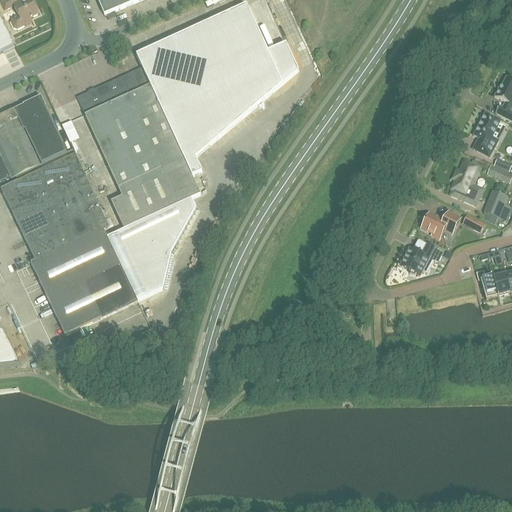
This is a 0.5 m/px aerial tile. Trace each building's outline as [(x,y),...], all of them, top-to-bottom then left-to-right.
[(32,23),(30,18),(39,14),(32,1),(31,1),(30,0),(6,0),(7,0),(1,3),(5,11),(14,7),(18,16),(11,19),(10,23),(13,29),(17,31),(32,23)] [(97,0),(104,17),(143,0),(97,0)] [(247,7),(137,57),(142,69),(77,99),(83,113),(86,112),(87,116),(85,117),(122,198),(111,203),(124,231),(114,236),(142,300),(162,290),(171,253),(196,209),(192,200),(200,196),(192,178),(202,173),(196,159),(299,72),(286,45),(268,53),(247,7)] [(0,18),(0,54),(14,48),(0,18)] [(511,80),(506,78),(502,86),(500,85),(494,98),(505,103),(502,108),(499,106),(495,114),(511,123),(511,80)] [(46,108),(41,97),(24,106),(28,115),(19,120),(24,131),(26,131),(42,165),(67,153),(46,108)] [(0,117),(0,154),(12,179),(40,166),(24,132),(22,132),(12,112),(0,117)] [(493,139),(501,122),(485,114),(473,137),(482,141),(476,152),(490,160),(499,142),(493,139)] [(93,191),(76,155),(1,191),(18,227),(93,191)] [(0,185),(11,180),(0,156),(0,185)] [(473,165),(465,162),(460,172),(457,171),(453,181),(456,182),(452,191),(455,192),(453,196),(461,200),(461,198),(465,200),(464,201),(475,206),(477,202),(482,192),(473,188),(476,181),(474,180),(476,174),(479,175),(482,167),(474,163),(473,165)] [(511,179),(511,176),(491,167),(487,176),(509,186),(511,179)] [(93,191),(18,227),(26,242),(60,226),(70,246),(110,228),(93,191)] [(491,191),(483,214),(499,220),(508,198),(491,191)] [(462,219),(448,212),(443,222),(429,215),(421,229),(432,235),(431,237),(440,241),(445,232),(453,236),(462,219)] [(485,234),(487,228),(468,220),(466,226),(485,234)] [(60,226),(26,242),(35,262),(70,246),(60,226)] [(104,231),(31,264),(48,301),(84,283),(102,275),(120,266),(104,231)] [(419,276),(428,259),(437,264),(443,253),(435,249),(427,245),(425,244),(419,254),(410,250),(401,267),(409,271),(409,273),(409,275),(413,276),(415,276),(416,274),(419,276)] [(120,266),(102,275),(119,311),(138,302),(120,266)] [(497,299),(497,298),(492,277),(491,274),(485,276),(484,272),(477,274),(479,283),(480,282),(485,301),(497,298),(497,299)] [(119,311),(102,275),(84,283),(101,320),(119,311)] [(492,277),(497,298),(498,298),(497,297),(509,293),(505,276),(493,279),(492,277)] [(84,283),(48,301),(65,337),(101,320),(84,283)] [(0,334),(0,368),(20,366),(3,332),(0,334)]
